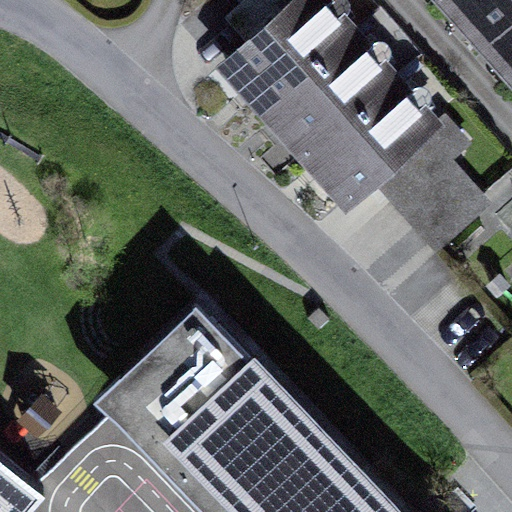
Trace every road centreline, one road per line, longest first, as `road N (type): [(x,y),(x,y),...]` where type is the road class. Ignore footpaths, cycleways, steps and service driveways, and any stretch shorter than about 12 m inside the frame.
road 1 (residential): [(511,466),(348,289),(129,90)]
road 2 (residential): [(403,0),(511,122)]
road 3 (residential): [(129,90),(18,0)]
